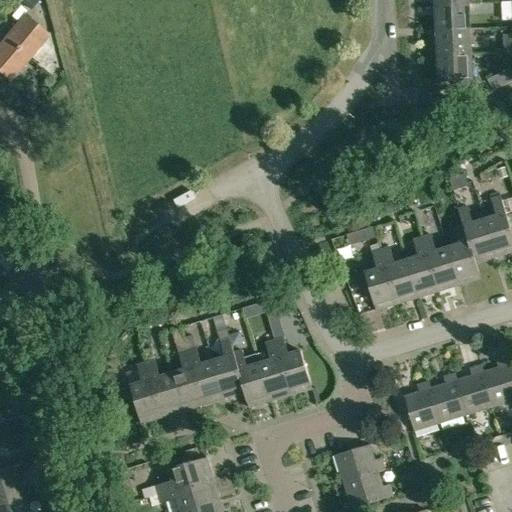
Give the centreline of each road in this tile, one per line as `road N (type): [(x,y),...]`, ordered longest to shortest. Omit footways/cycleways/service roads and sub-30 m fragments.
road 1 (residential): [(259,168),(308,139),(345,103),(381,46),(383,0)]
road 2 (residential): [(285,511),(267,442),(352,410),(356,353)]
road 3 (residential): [(356,353),(328,335),(259,168)]
road 4 (residential): [(0,303),(41,273),(25,166),(0,122)]
road 5 (residential): [(511,310),(356,353)]
